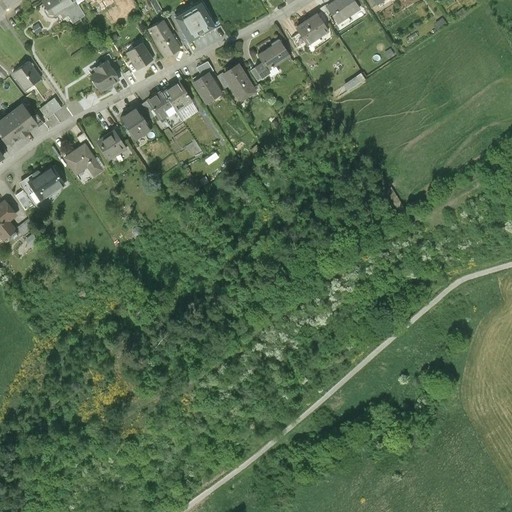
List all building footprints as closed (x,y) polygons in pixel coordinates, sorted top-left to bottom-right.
[(47,0),(42,3),(50,14),(56,16),(60,14),(67,9),(66,7),(75,1),(75,0),(47,0)] [(353,0),(335,0),(326,6),(338,25),(351,16),(350,15),(360,9),(353,0)] [(67,9),(60,14),(64,20),(68,17),(72,24),(85,16),(75,1),(66,7),(67,9)] [(201,1),(173,17),(188,44),(200,38),(199,35),(203,33),(205,35),(216,28),(201,1)] [(317,15),(297,29),(300,33),(307,44),(308,45),(328,32),(317,15)] [(180,49),(165,24),(150,32),(166,58),(180,49)] [(307,44),(300,33),(292,39),(299,50),(307,44)] [(51,47),(45,39),(32,48),(47,69),(55,63),(46,50),(51,47)] [(279,41),(257,55),(262,63),(256,67),(256,68),(263,79),(270,74),(269,72),(291,58),(279,41)] [(142,43),(127,53),(138,70),(153,60),(142,43)] [(41,79),(29,62),(21,67),(33,84),(41,79)] [(106,62),(103,64),(102,63),(93,69),(96,73),(91,77),(92,79),(92,82),(96,88),(98,89),(100,91),(103,89),(109,90),(113,88),(113,84),(118,80),(106,62)] [(239,65),(223,75),(230,86),(240,102),(257,92),(239,65)] [(33,84),(21,67),(13,73),(15,76),(13,77),(15,80),(17,79),(25,90),(33,84)] [(263,79),(256,68),(252,72),(258,81),(263,79)] [(341,84),(347,92),(365,79),(360,71),(341,84)] [(230,86),(223,75),(222,74),(218,77),(226,89),(230,86)] [(210,76),(204,79),(203,77),(193,83),(206,104),(222,95),(210,76)] [(192,102),(179,82),(165,91),(177,111),(192,102)] [(165,91),(149,101),(150,102),(158,115),(163,123),(167,120),(172,130),(184,122),(177,111),(165,91)] [(63,108),(55,96),(46,102),(54,114),(63,108)] [(54,114),(46,102),(38,108),(46,120),(54,114)] [(150,102),(143,106),(151,119),(158,115),(150,102)] [(22,105),(0,120),(0,129),(4,134),(1,136),(5,142),(8,142),(9,142),(11,144),(21,136),(23,138),(28,134),(26,133),(37,125),(22,105)] [(142,105),(137,108),(147,123),(151,120),(151,119),(143,106),(142,105)] [(137,108),(121,119),(135,140),(152,129),(147,123),(137,108)] [(114,131),(97,142),(109,160),(126,149),(114,131)] [(80,140),(84,146),(85,145),(87,149),(92,146),(84,133),(77,137),(79,141),(80,140)] [(84,146),(65,158),(76,174),(88,167),(94,176),(101,171),(87,149),(85,145),(84,146)] [(55,177),(50,168),(29,182),(36,192),(31,195),(37,205),(65,186),(58,175),(55,177)] [(0,205),(0,234),(5,241),(17,232),(9,222),(16,216),(5,202),(0,205)]
